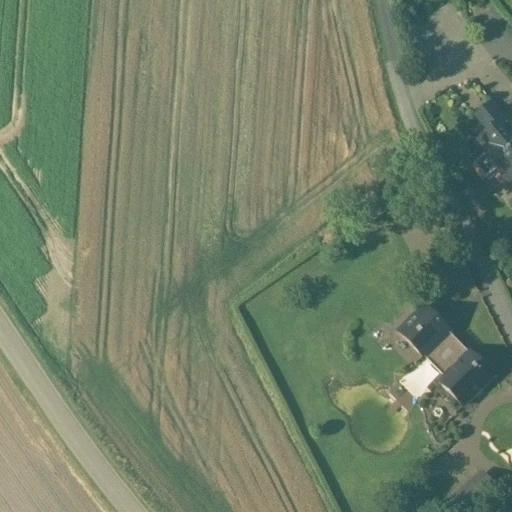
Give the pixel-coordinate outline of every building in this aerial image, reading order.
[(511,127),(506,121),(503,123),(495,113),(481,124),(489,134),(476,146),(477,147),(477,146),(486,156),(498,171),(509,184),(511,181),(511,127)] [(498,171),(486,156),(473,166),(486,181),(498,171)] [(370,223),(410,204),(399,182),(359,201),(370,223)] [(451,333),(426,306),(400,332),(426,359),(445,378),(469,354),(450,335),(451,333)] [(445,378),(440,383),(463,408),(493,378),(470,354),(469,354),(445,378)] [(481,511),(501,495),(483,474),(455,498),(466,511),(481,511)]
